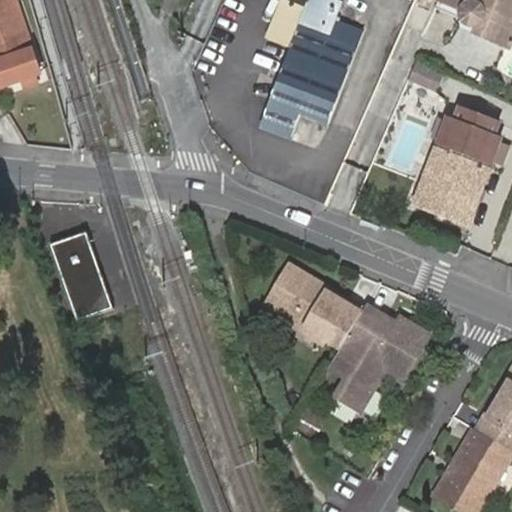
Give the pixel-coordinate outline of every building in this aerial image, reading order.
[(43,75),(13,0),(0,0),(0,90),(0,91),(43,75)] [(289,0),(277,25),(301,37),(309,17),(316,2),(312,0),(289,0)] [(309,17),(338,30),(350,0),(317,0),(316,2),(309,17)] [(511,0),(441,0),(440,3),(463,13),(462,14),(462,17),(462,20),(462,22),(463,23),(465,26),(466,27),(468,29),(470,30),(471,30),(473,31),(474,31),(478,31),(479,30),(481,29),(483,29),(484,27),(485,26),(486,24),(479,41),(511,54),(511,51),(511,0)] [(366,44),(338,30),(309,17),(301,37),(262,122),(293,135),(304,111),(332,121),(366,44)] [(444,76),(417,64),(410,82),(436,94),(444,76)] [(414,205),(465,225),(500,138),(493,135),(497,124),(460,109),(456,120),(449,118),(414,205)] [(85,235),(48,247),(75,324),(112,311),(85,235)] [(267,308),(341,351),(365,311),(291,268),(267,308)] [(341,351),(329,372),(347,382),(336,401),(361,415),(385,375),(403,385),(430,338),(401,321),(397,328),(366,310),(365,311),(341,351)] [(511,455),(511,372),(487,416),(488,423),(479,437),(511,455)] [(487,416),(476,435),(479,437),(488,423),(487,416)] [(476,435),(472,432),(432,500),(452,511),(480,511),(511,458),(511,455),(479,437),(476,435)]
